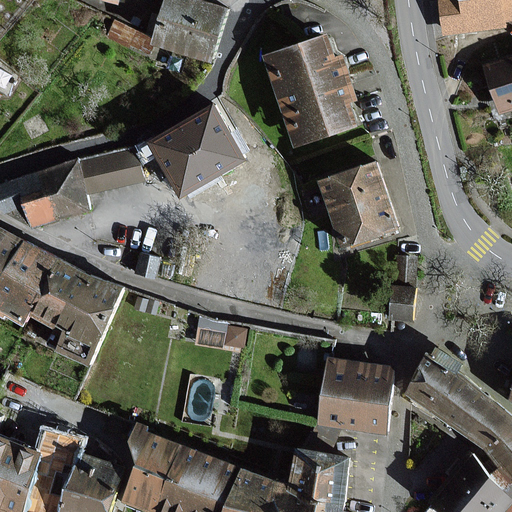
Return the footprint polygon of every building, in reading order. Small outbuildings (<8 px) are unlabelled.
[(227,8),(202,0),(169,0),(157,41),(211,58),(227,8)] [(511,17),(511,0),(442,0),(447,34),(506,27),(505,18),(511,17)] [(336,59),(328,36),(267,57),(297,145),(358,125),(350,101),(357,99),(343,57),(336,59)] [(511,57),(487,66),(502,111),(511,107),(511,57)] [(247,159),(216,105),(152,141),(183,196),(247,159)] [(151,177),(144,149),(84,163),(91,191),(151,177)] [(91,208),(76,161),(0,185),(0,192),(5,208),(25,202),(33,226),(91,208)] [(398,227),(376,164),(323,182),(345,245),(398,227)] [(0,278),(22,238),(0,225),(0,278)] [(31,243),(22,238),(0,278),(0,306),(26,321),(32,309),(60,259),(31,243)] [(160,259),(143,254),(138,272),(155,276),(160,259)] [(417,257),(399,257),(398,282),(415,283),(417,257)] [(123,287),(62,260),(60,259),(32,309),(94,344),(123,287)] [(415,287),(395,286),(393,318),(413,319),(415,287)] [(495,458),(501,466),(511,475),(511,414),(458,371),(462,365),(439,348),(433,356),(429,353),(410,393),(415,396),(488,448),(495,458)] [(364,363),(332,358),(322,422),(384,432),(388,410),(394,368),(364,363)] [(138,423),(131,440),(138,465),(123,504),(144,511),(163,511),(187,447),(187,445),(149,431),(150,428),(148,427),(138,423)] [(24,510),(29,511),(63,511),(85,453),(86,448),(51,435),(43,456),(24,510)] [(0,511),(2,511),(23,511),(24,510),(43,456),(0,440),(0,511)] [(225,511),(242,467),(187,447),(163,511),(225,511)] [(352,458),(298,448),(291,485),(343,504),(352,458)] [(443,511),(504,511),(507,509),(511,503),(511,497),(490,478),(472,452),(432,501),(434,503),(443,511)] [(109,511),(125,467),(85,453),(63,511),(109,511)] [(511,475),(501,466),(490,478),(511,497),(511,475)] [(242,467),(225,511),(279,511),(291,485),(242,467)] [(341,511),(343,504),(291,485),(279,511),(341,511)] [(443,511),(434,503),(426,511),(443,511)]
